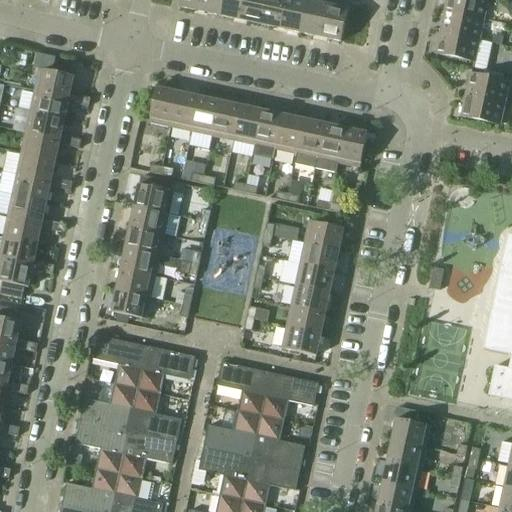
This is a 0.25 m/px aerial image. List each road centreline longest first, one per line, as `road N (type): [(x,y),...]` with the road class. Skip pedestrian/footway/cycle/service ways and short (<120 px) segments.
road 1 (residential): [(29,511),(130,42)]
road 2 (residential): [(333,511),(419,131)]
road 3 (residential): [(403,95),(130,42)]
road 4 (residential): [(130,42),(0,13)]
